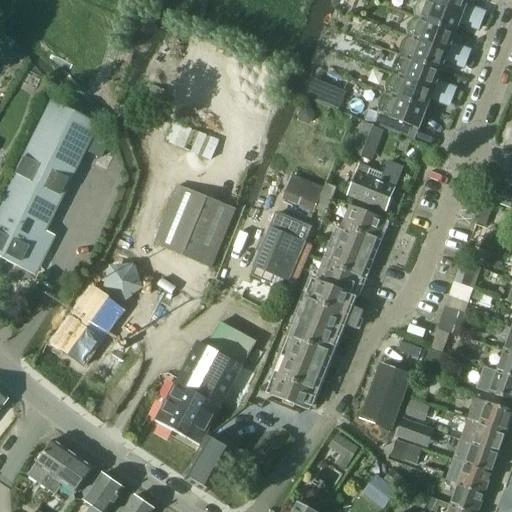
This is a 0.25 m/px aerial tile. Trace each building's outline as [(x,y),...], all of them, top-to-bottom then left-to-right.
[(413,17),(455,33),(459,23),(464,21),(466,24),(478,29),(481,22),(423,0),(419,0),(416,3),(413,11),(414,17),(413,17)] [(423,0),(481,22),(484,14),(471,9),(468,11),(466,5),(467,0),(423,0)] [(406,36),(466,60),(469,52),(457,47),(454,49),(451,43),(455,33),(413,17),(413,18),(414,18),(408,22),(406,30),(407,36),(406,36)] [(398,55),(398,56),(440,72),(444,62),(449,59),(451,62),(463,67),(466,60),(406,36),(405,37),(406,37),(401,41),(398,49),(399,55),(398,55)] [(0,66),(5,69),(14,56),(0,47),(0,66)] [(391,75),(452,98),(455,90),(442,85),(439,87),(436,82),(440,72),(398,56),(399,56),(394,60),(391,68),(392,75),(391,74),(391,75)] [(384,93),(426,110),(430,100),(435,97),(436,101),(449,105),(452,98),(391,75),(392,75),(387,79),(384,87),(385,93),(384,93)] [(312,80),(305,98),(337,111),(344,93),(312,80)] [(418,130),(426,110),(384,93),(383,94),(384,94),(379,98),(376,106),(377,113),(376,112),(376,113),(377,114),(373,125),(402,136),(406,125),(418,130)] [(48,103),(0,200),(0,226),(34,243),(92,125),(48,103)] [(298,117),(300,123),(306,125),(312,122),(314,116),(312,110),(306,108),(300,111),(298,117)] [(226,167),(210,160),(217,142),(173,124),(165,142),(175,146),(168,165),(218,186),(226,167)] [(362,124),(351,155),(365,160),(370,144),(377,146),(382,131),(362,124)] [(356,175),(347,197),(384,211),(402,169),(387,163),(383,176),(369,170),(358,166),(354,175),(356,175)] [(312,211),(322,189),(292,177),(283,199),(312,211)] [(211,269),(235,210),(177,186),(153,245),(211,269)] [(350,206),(342,225),(377,240),(385,220),(350,206)] [(270,229),(254,267),(287,281),(303,243),(310,228),(277,214),(270,229)] [(342,225),(334,244),(370,259),(377,240),(342,225)] [(0,259),(21,269),(34,243),(0,226),(0,259)] [(334,244),(327,264),(362,278),(370,259),(334,244)] [(473,270),(474,267),(460,262),(456,275),(469,279),(470,277),(474,278),(477,271),(473,270)] [(317,281),(317,282),(354,297),(362,278),(327,264),(319,282),(317,281)] [(317,282),(309,301),(344,315),(352,297),(354,298),(354,297),(317,282)] [(450,295),(458,298),(462,286),(454,283),(450,295)] [(83,367),(123,312),(102,297),(104,294),(101,291),(98,294),(94,291),(54,346),(83,367)] [(309,301),(301,320),(337,334),(344,315),(309,301)] [(444,307),(437,329),(458,336),(466,314),(444,307)] [(346,326),(355,330),(356,330),(363,312),(353,308),(346,326)] [(301,320),(294,339),(329,353),(337,334),(301,320)] [(197,344),(155,422),(199,447),(222,403),(235,410),(254,375),(242,368),(256,344),(249,340),(220,324),(206,349),(197,344)] [(442,353),(449,335),(438,331),(431,349),(442,353)] [(511,332),(510,332),(503,352),(511,354),(511,332)] [(118,363),(130,347),(119,339),(107,355),(118,363)] [(294,339),(286,358),(321,372),(329,353),(294,339)] [(430,350),(421,374),(441,382),(450,357),(430,350)] [(511,354),(503,352),(496,373),(511,378),(511,354)] [(286,358),(278,377),(314,391),(321,372),(286,358)] [(390,429),(409,377),(379,366),(360,419),(390,429)] [(511,400),(511,378),(496,373),(489,393),(511,400)] [(421,375),(412,399),(424,403),(428,393),(433,395),(437,381),(421,375)] [(306,410),(314,391),(278,377),(271,396),(306,410)] [(511,412),(474,399),(467,420),(505,433),(511,412)] [(429,407),(410,401),(404,416),(424,422),(429,407)] [(467,420),(460,440),(498,453),(505,433),(467,420)] [(403,421),(397,440),(416,446),(422,427),(403,421)] [(358,449),(337,436),(328,449),(340,457),(334,466),(345,474),(351,464),(349,462),(358,449)] [(221,468),(231,453),(230,453),(208,439),(186,475),(208,489),(221,468)] [(452,461),(464,465),(491,474),(498,453),(460,440),(452,461)] [(36,466),(29,476),(42,485),(48,490),(73,454),(53,441),(51,444),(47,450),(36,466)] [(401,462),(407,445),(397,441),(390,458),(401,462)] [(252,466),(231,453),(221,468),(243,481),(252,466)] [(73,454),(48,490),(55,494),(60,488),(58,487),(60,483),(75,493),(93,468),(73,454)] [(387,468),(391,470),(408,483),(413,471),(390,463),(387,468)] [(464,465),(457,484),(483,494),(491,474),(464,465)] [(412,487),(391,470),(382,480),(403,498),(412,487)] [(101,511),(107,511),(123,489),(102,474),(84,500),(101,511)] [(395,492),(378,478),(369,489),(387,503),(395,492)] [(457,484),(450,504),(469,511),(477,511),(483,494),(457,484)] [(430,511),(437,501),(424,495),(422,501),(428,511),(430,511)] [(151,511),(154,509),(135,496),(123,511),(151,511)]
